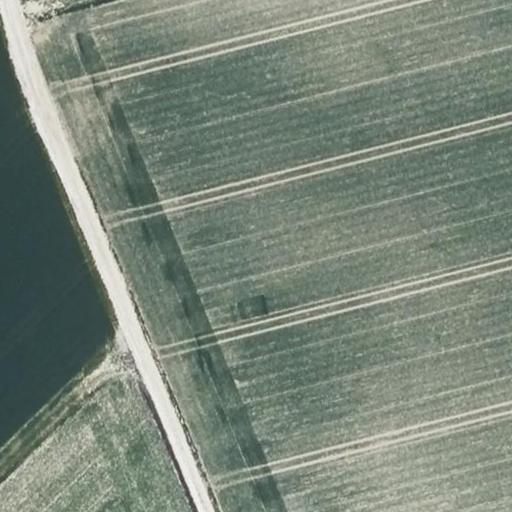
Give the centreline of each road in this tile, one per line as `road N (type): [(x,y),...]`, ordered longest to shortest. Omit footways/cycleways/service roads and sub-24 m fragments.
road 1 (track): [(203,511),(0,12)]
road 2 (track): [(0,462),(131,335)]
road 3 (track): [(128,0),(3,32)]
